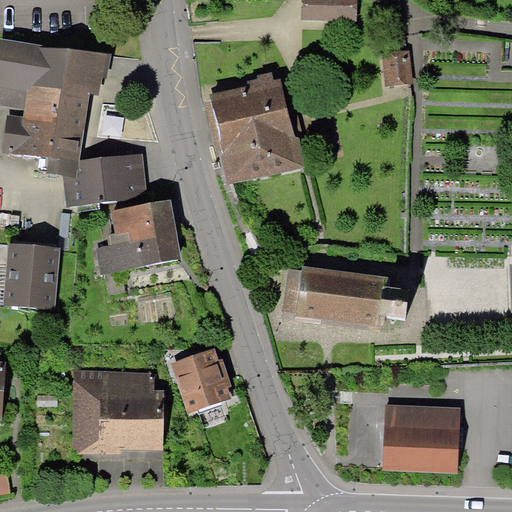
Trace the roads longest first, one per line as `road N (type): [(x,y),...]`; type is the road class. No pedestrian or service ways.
road 1 (tertiary): [(159,0),(190,176),(292,463),(323,511)]
road 2 (secondary): [(97,511),(304,511)]
